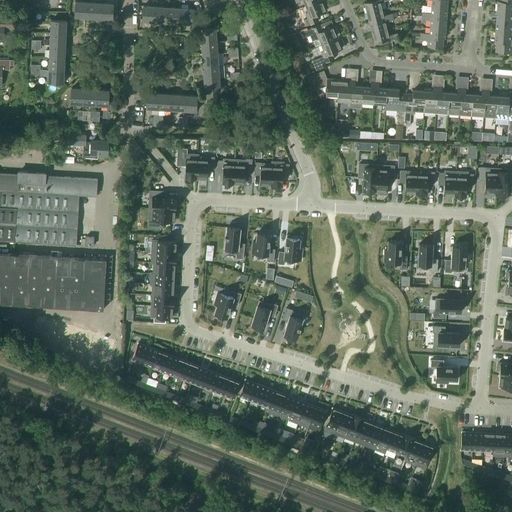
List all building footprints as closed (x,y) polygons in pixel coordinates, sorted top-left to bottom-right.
[(323,1),(322,0),(320,0),(305,6),(308,12),(305,13),(307,19),(303,20),(306,26),(318,21),(316,15),(327,11),(326,9),(329,8),(326,0),(323,1)] [(367,13),(382,9),(380,3),(388,1),(387,0),(376,0),(364,3),(367,13)] [(447,8),(447,0),(429,0),(432,0),(431,7),(447,8)] [(87,18),(88,2),(76,2),(75,17),(87,18)] [(100,19),(101,3),(88,2),(87,18),(100,19)] [(511,3),(497,2),(497,12),(511,13),(511,3)] [(112,19),(113,4),(101,3),(100,19),(112,19)] [(155,22),(156,6),(143,6),(142,21),(155,22)] [(167,23),(168,7),(156,6),(155,22),(167,23)] [(180,24),(181,8),(168,7),(167,23),(180,24)] [(446,18),(447,8),(431,7),(431,14),(423,13),(422,17),(446,18)] [(192,24),(193,9),(181,8),(180,24),(192,24)] [(384,16),(382,9),(367,13),(369,23),(392,17),(393,18),(397,17),(397,13),(384,16)] [(511,23),(511,19),(511,20),(511,13),(497,12),(496,22),(511,23)] [(372,33),(387,29),(385,23),(393,21),(393,18),(392,17),(369,23),(372,33)] [(445,28),(446,18),(422,17),(422,20),(430,21),(430,27),(445,28)] [(15,29),(15,18),(0,18),(0,39),(4,39),(4,29),(15,29)] [(66,34),(67,21),(51,20),(50,33),(66,34)] [(511,26),(511,23),(496,22),(495,32),(511,33),(511,26)] [(322,31),(320,25),(308,30),(300,34),(303,39),(310,36),(312,41),(313,41),(315,46),(321,44),(321,45),(338,38),(337,36),(340,35),(336,27),(334,27),(333,26),(322,31)] [(445,38),(445,28),(430,27),(429,34),(421,34),(421,36),(445,38)] [(201,42),(217,41),(216,28),(200,29),(201,42)] [(389,36),(387,29),(372,33),(375,43),(398,37),(397,34),(389,36)] [(511,43),(511,40),(510,40),(511,33),(495,32),(495,42),(511,43)] [(65,46),(66,34),(50,33),(50,45),(65,46)] [(10,42),(10,49),(28,50),(28,36),(19,36),(19,42),(10,42)] [(445,39),(445,38),(421,36),(421,40),(428,41),(427,47),(442,48),(443,39),(445,39)] [(339,40),(338,38),(321,45),(323,50),(321,51),(323,57),(312,61),(316,70),(323,67),(322,64),(334,59),(332,53),(342,49),(342,48),(344,47),(341,39),(339,40)] [(201,42),(202,54),(218,53),(217,41),(201,42)] [(511,46),(511,43),(495,42),(494,43),(496,43),(495,52),(511,53),(511,47),(511,46)] [(65,58),(65,46),(50,45),(49,57),(65,58)] [(203,67),(218,66),(218,53),(202,54),(203,67)] [(64,71),(65,58),(49,57),(49,70),(64,71)] [(14,65),(14,60),(0,59),(0,85),(1,85),(2,70),(10,70),(10,64),(14,65)] [(203,67),(204,79),(219,78),(218,66),(203,67)] [(63,83),(64,71),(49,70),(48,83),(63,83)] [(338,101),(340,80),(327,79),(324,71),(307,77),(312,91),(327,85),(326,95),(338,96),(337,101),(338,101)] [(219,78),(204,79),(205,91),(220,90),(219,78)] [(350,108),(350,99),(352,81),(340,80),(338,101),(349,101),(349,107),(350,108)] [(356,84),(356,81),(352,81),(350,99),(350,108),(361,108),(361,102),(362,102),(363,86),(355,86),(355,84),(356,84)] [(374,103),(375,82),(370,82),(370,85),(371,85),(371,87),(363,86),(362,102),(374,103)] [(380,86),(380,82),(375,82),(374,103),(381,104),(381,110),(385,110),(387,88),(379,88),(379,86),(380,86)] [(437,103),(438,87),(433,87),(433,90),(433,92),(425,91),(424,113),(436,114),(437,103)] [(443,91),(443,87),(438,87),(437,103),(436,114),(448,115),(449,93),(442,92),(442,91),(443,91)] [(83,104),(84,89),(71,88),(70,104),(83,104)] [(404,126),(406,96),(398,95),(399,89),(387,88),(385,110),(398,111),(397,125),(404,126)] [(460,115),(462,89),(457,88),(457,91),(457,92),(457,93),(449,93),(448,115),(460,115)] [(96,105),(96,89),(84,89),(83,104),(96,105)] [(108,106),(109,90),(96,89),(96,105),(108,106)] [(467,93),(467,89),(462,89),(460,115),(471,116),(472,104),(473,95),(466,94),(466,93),(467,93)] [(404,126),(403,133),(406,134),(410,128),(411,112),(424,113),(425,91),(413,90),(412,96),(406,96),(404,126)] [(485,106),(486,90),(481,90),(480,93),(481,93),(481,95),(473,95),(472,104),(471,116),(484,117),(484,111),(485,106)] [(484,117),(495,118),(496,112),(497,96),(489,96),(490,94),(491,94),(491,91),(486,90),(485,106),(484,111),(484,117)] [(159,109),(160,93),(147,93),(146,108),(159,109)] [(171,110),(172,94),(160,93),(159,109),(171,110)] [(183,111),(184,95),(172,94),(171,110),(183,111)] [(196,111),(197,96),(184,95),(183,111),(196,111)] [(507,119),(509,97),(497,96),(496,112),(495,118),(507,119)] [(347,121),(337,121),(336,137),(346,137),(347,121)] [(350,130),(350,138),(359,138),(359,130),(350,130)] [(424,140),(433,140),(433,132),(424,131),(424,140)] [(434,131),(434,140),(444,140),(445,132),(434,131)] [(86,135),(65,135),(65,145),(86,146),(86,135)] [(147,136),(146,136),(154,146),(160,146),(160,137),(147,136)] [(112,147),(112,142),(107,142),(107,141),(92,140),(91,146),(87,146),(86,158),(97,159),(97,154),(107,154),(107,147),(112,147)] [(135,142),(134,156),(145,156),(145,155),(135,142)] [(367,143),(367,150),(377,151),(378,143),(367,143)] [(180,153),(179,166),(186,166),(185,179),(197,180),(197,178),(196,178),(197,157),(198,157),(198,154),(186,154),(186,153),(180,153)] [(197,157),(196,178),(197,178),(207,179),(208,169),(214,170),(215,157),(208,156),(208,158),(198,157),(197,157)] [(235,160),(233,183),(234,183),(245,184),(245,174),(251,175),(252,163),(252,159),(246,158),(246,160),(235,160)] [(217,160),(217,173),(223,173),(222,184),(234,185),(234,183),(233,183),(235,160),(224,159),(223,160),(217,160)] [(255,162),(254,175),(260,175),(260,185),(270,185),(271,185),(272,164),(261,163),(261,162),(255,162)] [(270,185),(270,187),(282,187),(283,176),(289,177),(290,164),(283,164),(283,162),(272,162),(272,164),(271,185),(270,185)] [(358,164),(358,177),(364,177),(363,189),(363,194),(370,195),(370,192),(375,192),(376,165),(358,164)] [(376,165),(375,192),(380,193),(380,194),(387,194),(387,189),(388,179),(394,179),(394,166),(376,165)] [(479,168),(479,181),(485,181),(485,185),(484,192),(484,197),(491,197),(491,194),(496,195),(497,169),(479,168)] [(496,195),(496,196),(501,196),(501,199),(508,199),(508,194),(509,182),(511,182),(511,169),(497,169),(496,195)] [(400,170),(399,183),(405,183),(405,193),(416,193),(417,172),(406,171),(406,170),(400,170)] [(416,193),(415,195),(427,195),(428,184),(434,185),(435,172),(428,171),(428,173),(417,172),(416,193)] [(439,172),(438,185),(444,185),(444,195),(454,195),(455,195),(456,172),(445,171),(445,172),(439,172)] [(18,174),(0,173),(0,240),(76,244),(79,195),(96,195),(97,178),(45,176),(45,173),(18,172),(18,174)] [(454,195),(454,197),(466,197),(467,186),(473,187),(473,174),(467,174),(467,172),(456,172),(455,195),(454,195)] [(150,190),(149,208),(175,210),(176,210),(176,205),(179,205),(179,198),(166,197),(164,197),(164,191),(150,190)] [(149,208),(148,226),(161,227),(162,216),(175,216),(175,210),(149,208)] [(227,227),(224,253),(237,254),(236,258),(243,259),(245,244),(238,243),(240,229),(227,227)] [(253,241),(252,253),(267,255),(267,261),(274,261),(275,249),(269,248),(271,234),(257,232),(256,241),(253,241)] [(93,246),(94,237),(86,236),(85,245),(93,246)] [(279,251),(278,263),(285,264),(285,259),(298,260),(300,238),(286,236),(284,251),(279,251)] [(152,240),(152,251),(176,253),(176,252),(176,241),(152,240)] [(384,250),(384,264),(400,265),(400,269),(406,269),(407,256),(401,256),(401,242),(388,241),(388,250),(384,250)] [(419,244),(418,270),(431,270),(431,272),(437,272),(437,259),(431,259),(432,245),(419,244)] [(445,259),(445,272),(452,272),(452,271),(464,272),(465,246),(452,245),(451,260),(445,259)] [(152,251),(151,263),(154,263),(154,262),(175,264),(176,264),(177,252),(176,252),(176,253),(152,251)] [(0,303),(103,309),(106,259),(0,253),(0,303)] [(175,264),(154,262),(154,263),(153,273),(174,274),(175,264)] [(151,273),(150,284),(152,284),(174,285),(174,274),(153,273),(151,273)] [(276,276),(274,282),(281,284),(283,278),(276,276)] [(152,284),(152,295),(173,296),(173,295),(174,285),(152,284)] [(296,291),(295,297),(302,299),(303,293),(296,291)] [(218,293),(214,304),(217,305),(215,314),(217,314),(222,316),(227,318),(229,312),(229,311),(231,304),(237,306),(241,294),(235,292),(233,297),(218,293)] [(174,296),(173,296),(152,295),(151,306),(173,307),(174,307),(174,296)] [(433,310),(433,317),(446,318),(446,312),(460,312),(461,299),(435,298),(435,310),(433,310)] [(259,300),(251,325),(264,329),(268,315),(274,317),(278,305),(271,303),(271,304),(259,300)] [(151,306),(151,317),(172,318),(173,307),(151,306)] [(286,308),(282,319),(288,321),(284,335),(296,339),(304,314),(292,311),(292,310),(286,308)] [(433,325),(433,332),(438,333),(438,346),(460,347),(460,332),(445,332),(446,326),(438,326),(433,325)] [(504,328),(502,340),(511,341),(511,329),(505,329),(505,328),(504,328)] [(132,360),(142,364),(148,347),(138,343),(132,360)] [(148,347),(142,364),(152,368),(158,351),(148,347)] [(162,372),(168,355),(158,351),(152,368),(162,372)] [(172,376),(179,359),(168,355),(162,372),(172,376)] [(189,363),(179,359),(172,376),(182,380),(189,363)] [(431,359),(430,366),(436,367),(436,382),(447,383),(448,380),(457,380),(457,367),(443,366),(443,360),(431,359)] [(199,367),(189,363),(182,380),(192,384),(199,367)] [(498,363),(497,370),(500,370),(499,375),(501,376),(501,375),(511,376),(511,364),(503,363),(498,363)] [(192,384),(203,388),(209,371),(199,367),(192,384)] [(203,388),(213,391),(219,375),(209,371),(203,388)] [(219,375),(213,391),(223,395),(229,379),(219,375)] [(501,376),(499,387),(511,388),(511,390),(511,394),(511,376),(501,375),(501,376)] [(229,379),(223,395),(233,399),(239,383),(229,379)] [(255,383),(245,379),(239,396),(249,400),(255,383)] [(255,383),(249,400),(259,404),(266,387),(255,383)] [(266,387),(259,404),(269,408),(276,391),(266,387)] [(269,408),(267,412),(278,416),(286,395),(276,391),(269,408)] [(286,395),(278,416),(288,420),(296,399),(286,395)] [(296,399),(288,420),(298,424),(306,403),(296,399)] [(306,403),(298,424),(308,428),(310,423),(316,407),(306,403)] [(310,423),(320,427),(327,411),(316,407),(310,423)] [(342,412),(332,408),(324,430),(335,434),(336,430),(336,429),(342,412)] [(336,429),(336,430),(346,433),(353,416),(352,416),(342,412),(336,429)] [(353,416),(346,433),(356,437),(363,419),(363,420),(364,419),(353,414),(352,416),(353,416)] [(363,419),(356,437),(366,441),(373,423),(363,420),(363,419)] [(373,423),(366,441),(376,445),(383,427),(373,423)] [(376,445),(375,449),(385,453),(386,449),(393,431),(383,427),(376,445)] [(393,431),(386,449),(397,453),(403,435),(393,431)] [(472,432),(461,432),(461,449),(471,450),(472,432)] [(472,432),(471,450),(482,451),(483,433),(472,432)] [(483,433),(482,451),(493,451),(494,433),(483,433)] [(493,451),(493,456),(504,457),(505,434),(494,433),(493,451)] [(403,435),(397,453),(406,457),(407,457),(414,439),(414,438),(403,434),(403,435)] [(407,457),(406,457),(404,461),(415,465),(424,443),(414,439),(407,457)] [(424,443),(415,465),(425,469),(434,447),(424,443)]
